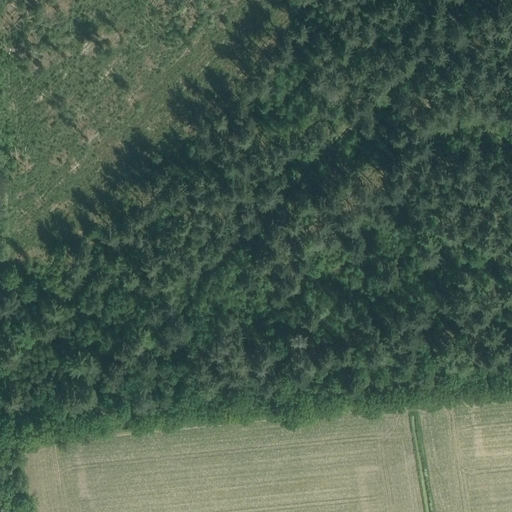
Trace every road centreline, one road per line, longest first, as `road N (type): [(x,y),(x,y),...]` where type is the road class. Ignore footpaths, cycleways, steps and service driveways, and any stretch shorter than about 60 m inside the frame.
road 1 (track): [(0,420),(80,412),(389,75)]
road 2 (track): [(80,412),(511,369)]
